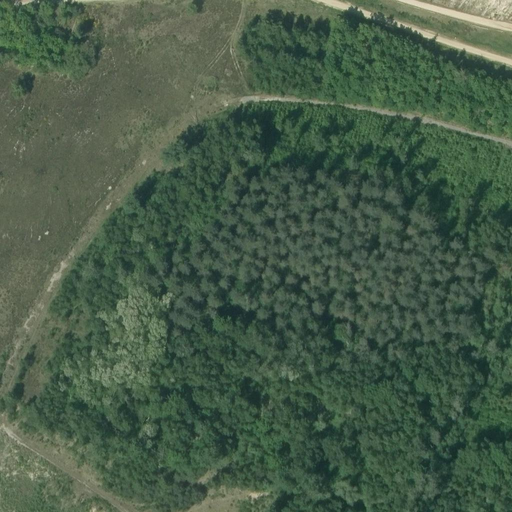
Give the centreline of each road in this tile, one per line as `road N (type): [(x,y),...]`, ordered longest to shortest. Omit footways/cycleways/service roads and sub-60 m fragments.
road 1 (track): [(511,139),(298,94),(236,95),(201,107),(156,146),(83,237),(16,365),(3,427)]
road 2 (track): [(511,59),(342,0)]
